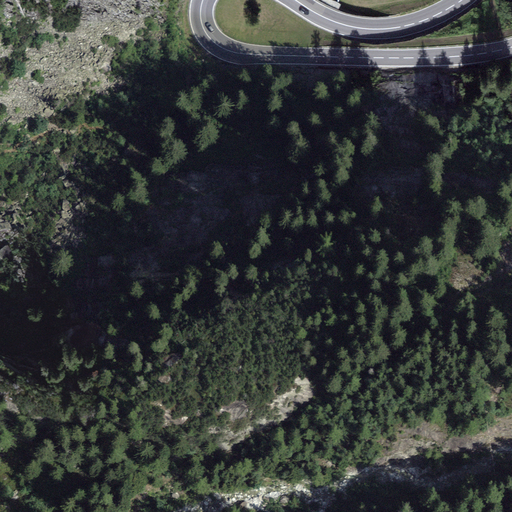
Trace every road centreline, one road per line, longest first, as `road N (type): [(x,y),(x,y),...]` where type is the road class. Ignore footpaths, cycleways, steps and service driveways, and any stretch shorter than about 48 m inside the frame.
road 1 (primary): [(202,0),(202,29),(231,52),(430,57),(511,46)]
road 2 (primary): [(461,0),(388,29),(326,19),(295,0)]
